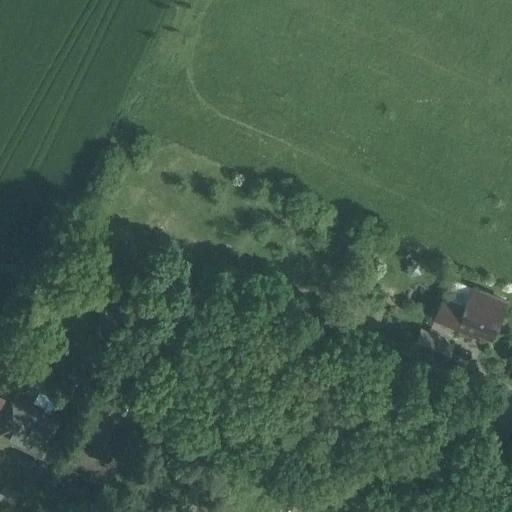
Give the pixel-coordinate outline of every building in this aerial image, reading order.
[(464,301),(443,292),(433,315),(473,331),(475,326),(491,333),(505,300),(471,286),(464,301)] [(71,344),(45,324),(35,337),(62,357),(71,344)] [(451,339),(419,326),(413,341),(445,354),(451,339)] [(61,402),(18,382),(3,414),(45,434),(61,402)] [(118,393),(105,388),(94,414),(106,420),(118,393)] [(94,414),(91,413),(76,445),(120,465),(135,432),(106,420),(94,414)]
